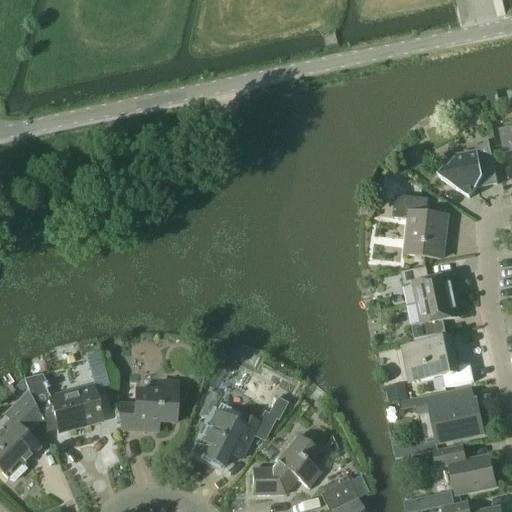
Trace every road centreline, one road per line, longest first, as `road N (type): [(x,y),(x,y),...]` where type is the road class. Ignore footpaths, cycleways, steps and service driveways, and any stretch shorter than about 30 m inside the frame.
road 1 (unclassified): [(0,135),(511,27)]
road 2 (residential): [(511,432),(486,309),(487,229),(511,213)]
